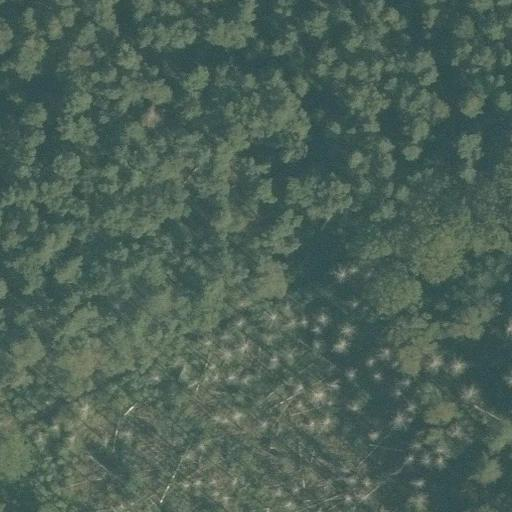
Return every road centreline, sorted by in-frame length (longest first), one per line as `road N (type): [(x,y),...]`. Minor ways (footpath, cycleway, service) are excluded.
road 1 (track): [(0,436),(511,167)]
road 2 (track): [(241,0),(478,511)]
